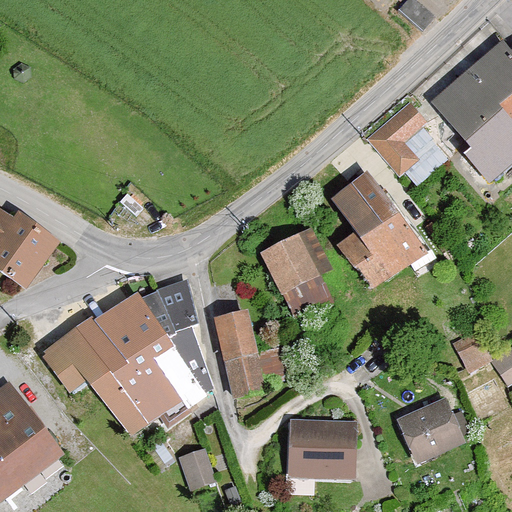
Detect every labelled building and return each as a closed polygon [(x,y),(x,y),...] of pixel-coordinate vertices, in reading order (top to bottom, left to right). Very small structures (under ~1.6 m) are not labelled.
[(410,3),(398,18),(416,33),(429,18),(410,3)] [(511,5),(499,15),(511,33),(511,5)] [(511,67),(506,60),(501,54),(434,110),(475,159),(470,164),(487,185),(511,164),(511,67)] [(427,124),(409,104),(367,141),(399,177),(421,158),(407,142),(427,124)] [(418,260),(364,185),(334,206),(358,240),(339,253),(369,295),(418,260)] [(0,276),(20,290),(50,248),(17,225),(13,231),(0,221),(0,276)] [(306,238),(262,261),(281,298),(325,275),(306,238)] [(90,324),(46,357),(70,391),(88,381),(130,435),(180,399),(183,405),(209,391),(186,332),(194,329),(184,287),(156,297),(141,308),(136,300),(96,331),(90,324)] [(242,320),(215,326),(233,404),(260,398),(242,320)] [(474,343),(457,351),(467,374),(484,367),(474,343)] [(511,358),(494,371),(508,392),(511,389),(511,358)] [(0,499),(54,459),(8,396),(0,401),(0,499)] [(441,411),(399,430),(418,470),(459,451),(441,411)] [(294,431),(292,477),(349,480),(352,434),(294,431)] [(203,456),(181,463),(192,494),(213,487),(203,456)]
